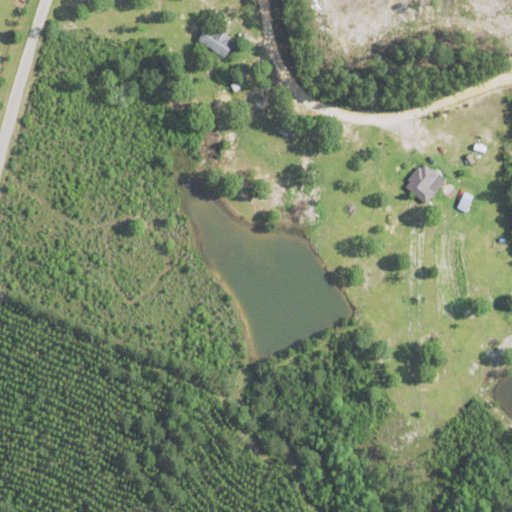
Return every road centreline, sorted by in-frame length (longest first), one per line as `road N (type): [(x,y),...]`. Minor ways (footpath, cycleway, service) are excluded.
road 1 (residential): [(264,0),(286,73),(333,112),(397,115),(511,77)]
road 2 (residential): [(0,138),(45,0)]
